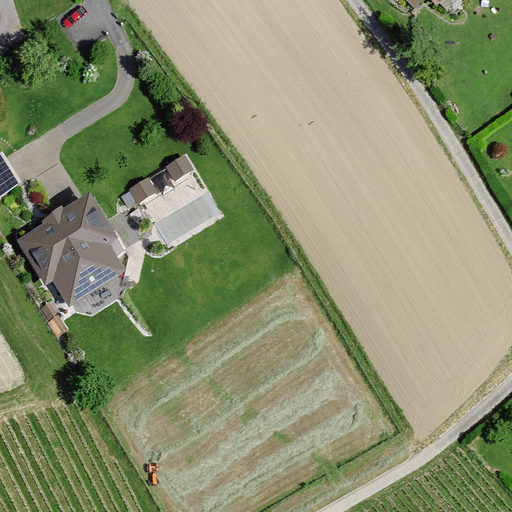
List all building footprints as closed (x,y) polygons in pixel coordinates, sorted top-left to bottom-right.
[(421,0),(430,8),(437,0),(421,0)] [(6,148),(0,151),(0,191),(22,180),(6,148)] [(189,174),(179,160),(163,171),(173,185),(189,174)] [(154,196),(146,182),(128,193),(137,207),(154,196)] [(111,245),(83,200),(13,244),(41,288),(48,284),(64,309),(119,275),(103,250),(111,245)]
